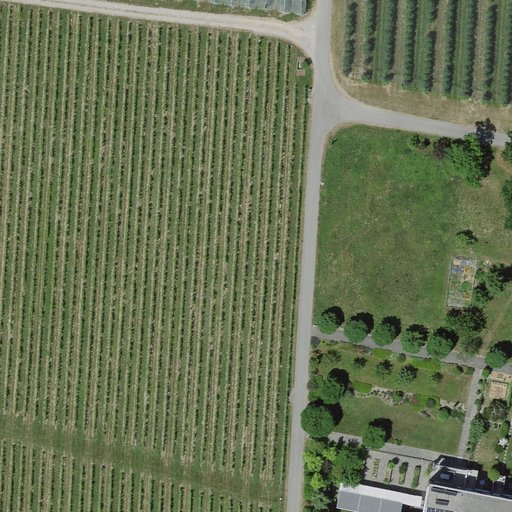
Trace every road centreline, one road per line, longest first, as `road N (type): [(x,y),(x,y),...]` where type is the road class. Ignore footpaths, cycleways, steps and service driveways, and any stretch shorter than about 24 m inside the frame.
road 1 (track): [(296,511),(317,141),(333,104),(323,77),(320,0)]
road 2 (track): [(40,0),(318,35)]
road 3 (track): [(333,104),(511,139)]
